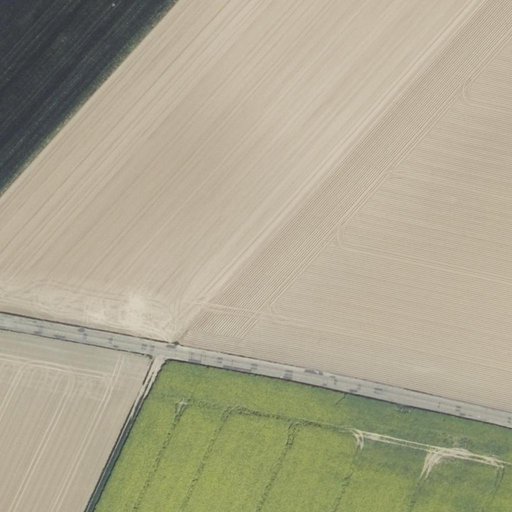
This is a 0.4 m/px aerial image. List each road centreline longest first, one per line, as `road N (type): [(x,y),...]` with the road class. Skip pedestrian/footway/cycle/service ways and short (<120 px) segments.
road 1 (unclassified): [(0,321),(511,421)]
road 2 (track): [(90,511),(161,350)]
